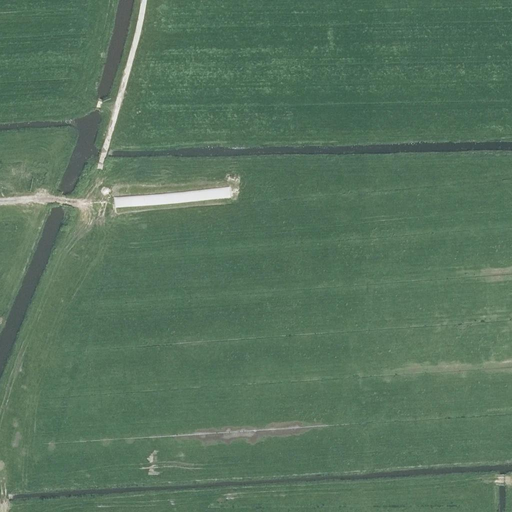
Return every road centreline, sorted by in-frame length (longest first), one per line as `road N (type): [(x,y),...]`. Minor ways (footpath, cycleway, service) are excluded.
road 1 (track): [(143,0),(99,168)]
road 2 (track): [(0,202),(87,203),(99,168)]
